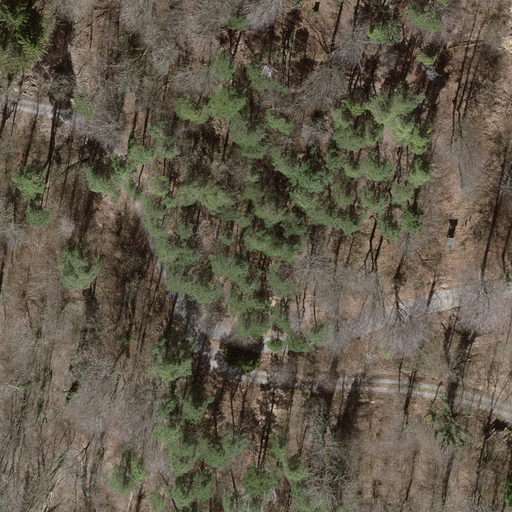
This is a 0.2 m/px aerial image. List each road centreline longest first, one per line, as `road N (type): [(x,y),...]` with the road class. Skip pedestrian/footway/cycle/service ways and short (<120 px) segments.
road 1 (track): [(511,414),(381,388),(241,373),(198,343),(106,140),(50,108),(0,98)]
road 2 (track): [(511,286),(252,347),(188,320)]
